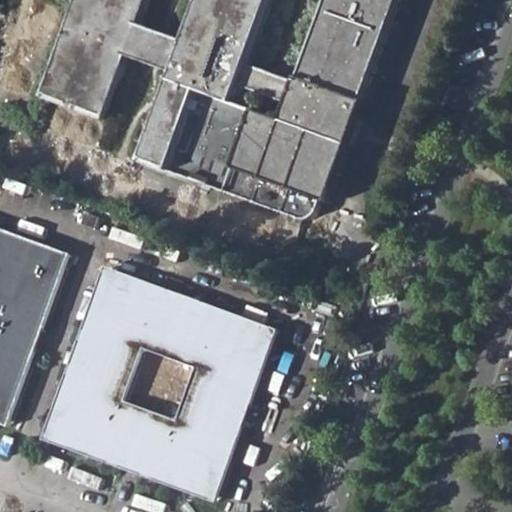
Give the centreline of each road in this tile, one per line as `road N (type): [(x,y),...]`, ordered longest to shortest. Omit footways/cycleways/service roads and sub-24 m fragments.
road 1 (residential): [(511,18),(332,511)]
road 2 (residential): [(434,511),(511,300)]
